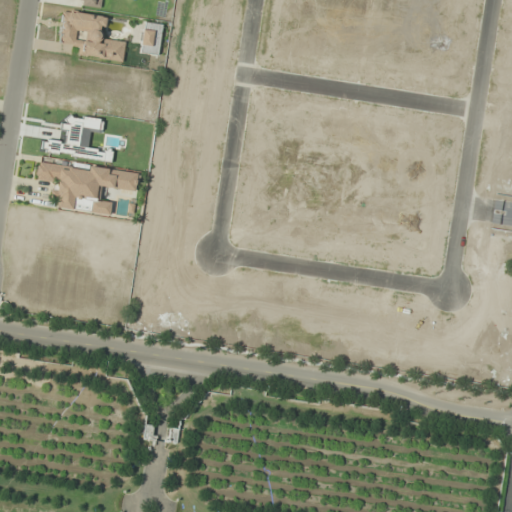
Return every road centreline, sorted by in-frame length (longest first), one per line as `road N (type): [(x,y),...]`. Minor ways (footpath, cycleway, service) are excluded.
road 1 (residential): [(0,331),(385,390),(511,421)]
road 2 (residential): [(28,0),(0,190)]
